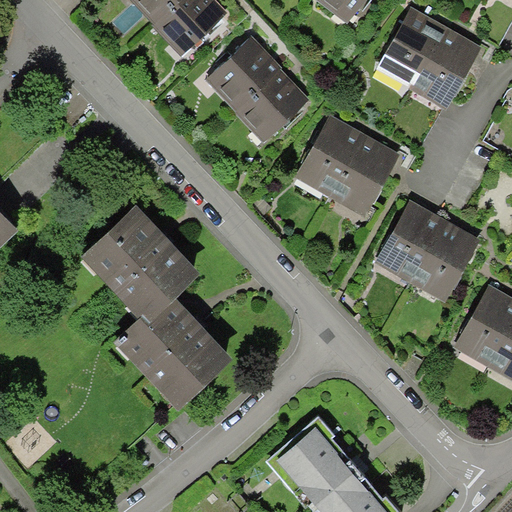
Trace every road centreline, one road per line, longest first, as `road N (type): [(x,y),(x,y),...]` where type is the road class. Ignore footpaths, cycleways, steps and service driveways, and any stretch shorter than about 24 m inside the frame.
road 1 (residential): [(45,21),(330,328)]
road 2 (residential): [(330,328),(135,511)]
road 3 (residential): [(330,328),(485,490)]
road 4 (residential): [(511,62),(444,164)]
